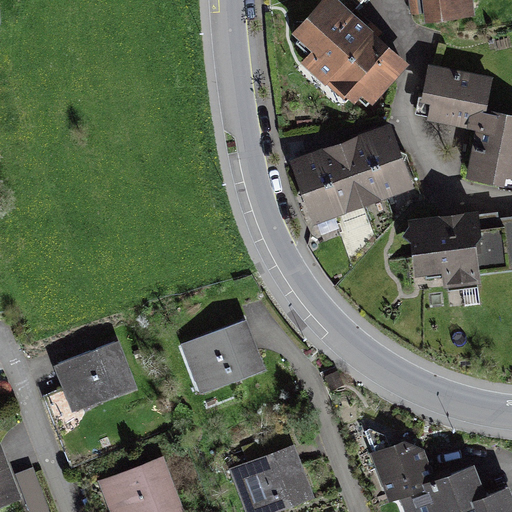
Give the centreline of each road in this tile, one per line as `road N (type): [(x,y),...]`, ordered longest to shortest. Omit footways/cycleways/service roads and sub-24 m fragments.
road 1 (residential): [(228,0),(243,145),(267,226),(302,292),(357,351),(429,390),(511,412)]
road 2 (residential): [(511,207),(473,201),(442,183),(409,129),(412,51),(397,0)]
road 3 (residential): [(283,348),(324,402),(364,511)]
road 4 (residential): [(0,345),(65,511)]
